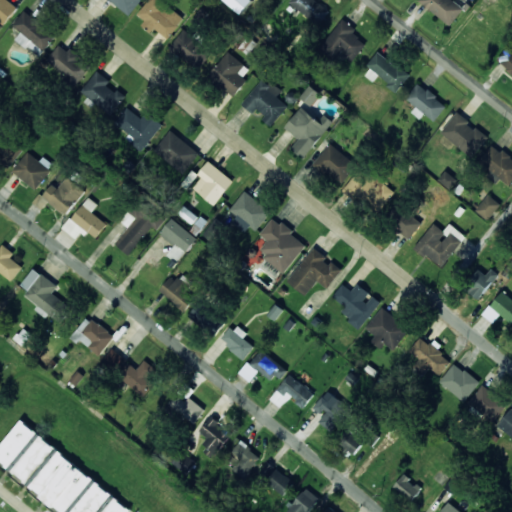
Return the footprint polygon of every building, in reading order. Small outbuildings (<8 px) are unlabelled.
[(0,0),(0,21),(3,25),(18,7),(9,0),(0,0)] [(110,0),(129,15),(141,0),(110,0)] [(148,0),(138,14),(151,24),(168,39),(184,19),(161,0),(148,0)] [(225,0),(242,14),(253,0),(225,0)] [(291,0),(289,3),(319,25),(331,10),(317,0),(291,0)] [(451,26),(468,4),(462,0),(454,0),(454,1),(453,0),(419,0),(419,1),(451,26)] [(15,39),(26,48),(31,41),(44,51),(56,35),(24,11),(13,25),(21,32),(15,39)] [(366,44),(354,34),(357,30),(343,18),(319,48),(332,59),(338,52),(351,62),(366,44)] [(201,68),(213,51),(183,29),(170,47),(201,68)] [(76,85),(89,68),(78,59),(81,56),(72,48),(69,52),(59,44),(46,61),(76,85)] [(511,51),(506,47),(495,62),(511,74),(511,51)] [(390,83),(387,86),(395,93),(409,75),(379,50),(367,65),(390,83)] [(235,95),(252,68),(225,51),(209,78),(235,95)] [(109,83),(111,81),(99,70),(82,88),(110,114),(125,97),(109,83)] [(254,113),(256,111),(273,124),(288,105),(277,97),(281,91),(263,77),(242,104),(254,113)] [(421,118),(424,113),(435,121),(447,104),(417,83),(406,99),(416,105),(412,112),(421,118)] [(300,96),(311,106),(321,94),(310,85),(300,96)] [(304,158),(333,122),(324,114),(319,120),(301,106),(285,127),(299,139),(291,148),(304,158)] [(142,118),(128,107),(114,124),(143,149),(163,125),(147,111),(142,118)] [(458,112),(441,132),(472,158),(489,138),(458,112)] [(184,175),(201,155),(172,129),(154,149),(184,175)] [(0,157),(11,166),(24,152),(7,137),(0,144),(0,157)] [(358,165),(331,143),(315,162),(342,184),(358,165)] [(511,182),(511,158),(493,144),(479,161),(510,185),(511,182)] [(12,171),(36,189),(54,165),(44,157),(41,161),(28,151),(12,171)] [(193,188),(215,205),(234,181),(209,161),(198,174),(201,177),(193,188)] [(395,191),(363,165),(346,187),(379,212),(395,191)] [(51,183),(34,203),(42,209),(48,201),(65,215),(85,191),(67,176),(57,188),(51,183)] [(256,230),(271,213),(246,191),(231,209),(256,230)] [(476,210),(488,220),(501,204),(489,194),(476,210)] [(79,239),(86,229),(97,237),(107,223),(92,212),(98,204),(88,196),(64,229),(79,239)] [(115,244),(131,255),(152,225),(158,229),(165,219),(137,199),(121,221),(128,226),(115,244)] [(409,238),(422,223),(397,202),(385,217),(409,238)] [(268,239),(259,253),(286,272),(307,243),(272,218),(261,234),(268,239)] [(224,226),(215,219),(204,234),(212,241),(224,226)] [(450,224),(445,231),(433,223),(415,248),(442,267),(466,235),(450,224)] [(0,247),(0,271),(12,281),(23,267),(11,257),(14,252),(3,244),(0,247)] [(288,281),(307,295),(318,280),(328,288),(342,269),(332,261),(313,247),(288,281)] [(72,307),(53,292),(58,286),(35,268),(22,284),(28,290),(25,295),(60,322),(72,307)] [(486,275),(479,269),(465,286),(480,298),(499,274),(492,268),(486,275)] [(160,291),(185,310),(198,293),(172,275),(160,291)] [(358,283),(353,290),(343,283),(333,297),(346,306),(340,313),(361,329),(381,302),(371,294),(372,294),(358,283)] [(511,322),(511,297),(504,290),(491,306),(511,322)] [(381,348),(384,343),(394,350),(410,328),(382,307),(367,328),(376,335),(371,341),(381,348)] [(100,355),(114,335),(87,316),(73,336),(100,355)] [(245,359),(254,346),(244,338),(248,333),(235,323),(222,341),(245,359)] [(430,344),(420,337),(409,352),(439,376),(453,359),(432,342),(430,344)] [(135,349),(123,338),(106,355),(119,367),(135,349)] [(251,364),(279,383),(289,368),(261,350),(251,364)] [(143,397),(157,382),(151,377),(157,370),(146,359),(137,369),(130,363),(119,374),(143,397)] [(480,380),(453,363),(440,383),(466,401),(480,380)] [(276,392),(276,393),(271,399),(281,407),(289,397),(304,408),(315,393),(290,374),(276,392)] [(508,402),(481,385),(469,405),(495,421),(508,402)] [(167,406),(193,425),(205,409),(179,390),(167,406)] [(338,398),(333,404),(322,396),(313,408),(323,415),(318,421),(333,432),(350,408),(338,398)] [(511,407),(498,427),(511,436),(511,407)] [(233,431),(210,417),(201,432),(210,437),(202,449),(217,458),(233,431)] [(354,454),(364,443),(359,437),(367,429),(357,420),(338,440),(354,454)] [(60,511),(129,511),(132,508),(20,421),(0,447),(0,462),(55,506),(54,507),(60,511)] [(233,468),(243,477),(261,457),(242,440),(232,451),(241,459),(233,468)] [(186,474),(195,462),(179,449),(170,461),(186,474)] [(258,475),(283,495),(294,481),(268,462),(258,475)] [(412,501),(422,489),(404,474),(394,486),(412,501)] [(291,505),(286,511),(308,511),(319,497),(305,487),(293,506),(291,505)] [(443,511),(462,511),(448,502),(442,511),(443,511)]
